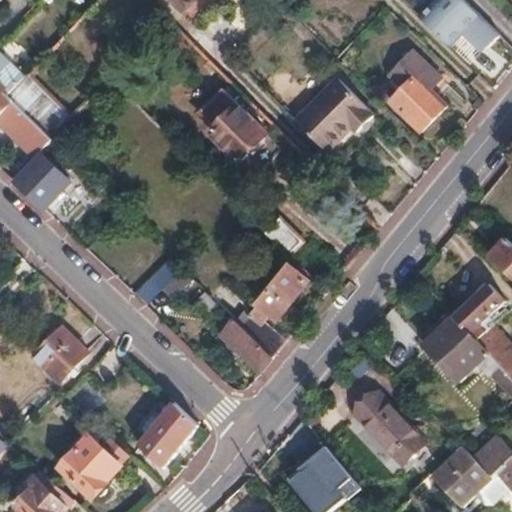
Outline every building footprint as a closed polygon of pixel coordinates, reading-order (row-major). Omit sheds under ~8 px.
[(171,0),(184,12),(196,0),(171,0)] [(408,0),(407,1),(421,15),(434,0),(408,0)] [(434,0),(421,15),(451,45),(465,30),(476,42),(479,38),(487,46),(499,34),(480,14),(465,0),(434,0)] [(406,86),(392,101),(422,130),(447,106),(437,96),(448,85),(419,56),(398,77),(406,86)] [(0,120),(36,156),(54,139),(52,136),(9,95),(22,81),(0,60),(0,120)] [(341,77),(297,120),(328,151),(353,126),(359,131),(375,116),(369,110),(371,108),(341,77)] [(220,130),(214,136),(239,161),(256,144),(259,147),(267,139),(264,136),(267,133),(242,108),(238,113),(234,108),(216,126),(220,130)] [(44,154),(17,181),(46,209),(73,182),(44,154)] [(78,162),(72,168),(79,176),(85,169),(78,162)] [(279,218),(265,232),(288,255),(302,242),(279,218)] [(511,240),(509,237),(492,256),(511,273),(511,240)] [(249,318),(241,325),(274,358),(287,341),(266,320),(271,314),(279,321),(310,280),(290,264),(249,318)] [(182,270),(162,290),(171,300),(192,280),(182,270)] [(492,284),(457,316),(491,354),(497,360),(511,375),(511,346),(494,327),(499,321),(492,314),(507,300),(492,284)] [(207,291),(198,300),(209,312),(219,303),(207,291)] [(457,316),(427,344),(462,381),(491,354),(457,316)] [(235,319),(222,333),(262,372),(274,358),(241,325),(235,319)] [(387,355),(403,370),(424,347),(395,321),(385,333),(397,345),(387,355)] [(61,382),(90,352),(64,326),(34,356),(61,382)] [(511,375),(497,360),(488,368),(511,394),(511,375)] [(70,401),(79,409),(94,393),(86,384),(70,401)] [(376,385),(352,407),(389,447),(413,425),(376,385)] [(158,423),(181,446),(200,426),(176,403),(158,423)] [(0,437),(8,445),(16,437),(0,422),(0,437)] [(158,423),(148,434),(138,444),(162,466),(181,446),(158,423)] [(413,425),(389,447),(401,459),(424,437),(413,425)] [(55,461),(95,500),(133,458),(104,432),(96,441),(84,431),(55,461)] [(511,448),(499,434),(475,457),(493,477),(498,473),(511,459),(511,448)] [(331,511),(360,487),(324,446),(285,480),(313,511),(331,511)] [(464,446),(432,476),(462,506),(493,477),(475,457),(464,446)] [(511,459),(498,473),(511,488),(511,459)] [(66,511),(74,503),(40,473),(28,488),(32,491),(17,507),(13,511),(66,511)]
